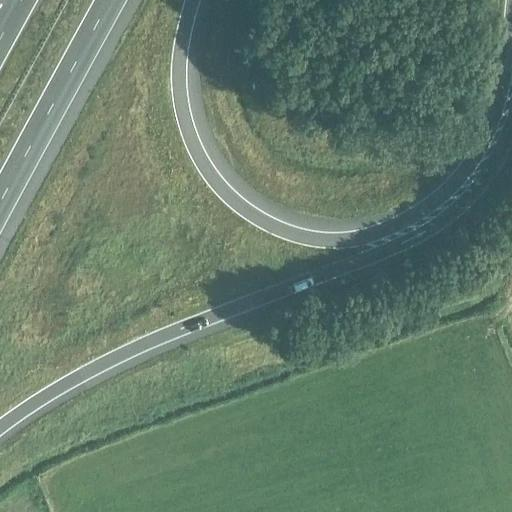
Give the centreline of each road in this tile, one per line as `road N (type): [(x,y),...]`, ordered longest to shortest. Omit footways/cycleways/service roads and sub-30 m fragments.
road 1 (motorway): [(511,17),(492,128),(467,176),(401,228),(345,241),(297,235),(258,218),(215,181),(189,132),(179,75),(196,0)]
road 2 (motorway): [(0,434),(117,364),(423,240),(469,207),(511,144)]
road 3 (motorway): [(0,212),(115,0)]
